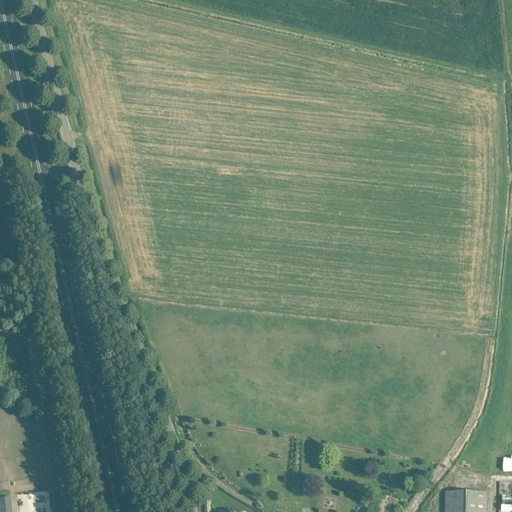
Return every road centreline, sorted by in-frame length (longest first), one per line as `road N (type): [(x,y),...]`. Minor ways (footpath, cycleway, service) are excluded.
road 1 (unclassified): [(192,511),(179,458),(99,263),(33,0)]
road 2 (primary): [(118,511),(0,0)]
road 3 (track): [(410,511),(478,405),(489,338)]
